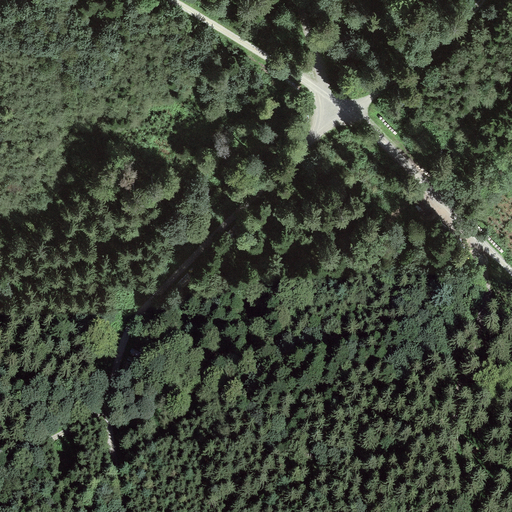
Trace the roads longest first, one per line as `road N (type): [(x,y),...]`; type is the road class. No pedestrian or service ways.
road 1 (track): [(337,110),(127,331),(106,393),(85,419),(0,460)]
road 2 (track): [(511,272),(337,110)]
road 3 (track): [(337,110),(168,0)]
road 4 (track): [(337,110),(395,79),(480,0)]
road 5 (track): [(128,511),(106,393)]
